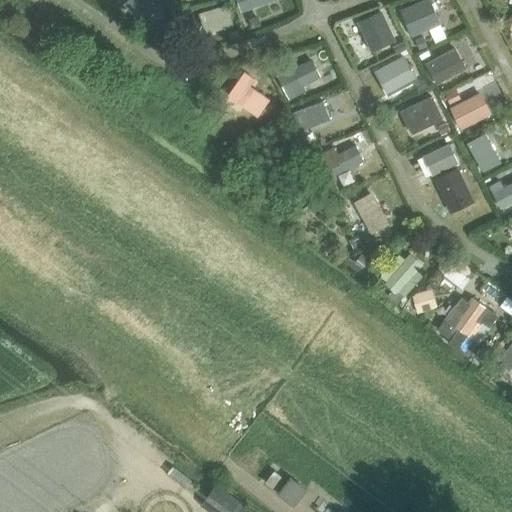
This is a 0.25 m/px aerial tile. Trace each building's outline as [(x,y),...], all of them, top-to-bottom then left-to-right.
[(144,20),(159,5),(154,0),(127,0),(126,1),(144,20)] [(238,0),(242,8),(266,0),(238,0)] [(441,24),(430,0),(422,0),(400,9),(412,37),(441,24)] [(210,32),(233,25),(227,5),(204,11),(210,32)] [(372,49),(393,40),(381,12),(360,21),(372,49)] [(257,17),(249,20),(252,29),(261,26),(257,17)] [(238,30),(228,33),(230,39),(240,37),(238,30)] [(423,37),(415,40),(419,49),(427,46),(423,37)] [(404,42),(394,47),(397,53),(407,48),(404,42)] [(435,82),(464,67),(454,48),(425,63),(435,82)] [(389,93),(415,79),(403,56),(377,70),(389,93)] [(302,84),(319,75),(311,60),(278,77),(289,98),(305,90),(302,84)] [(250,86),(254,79),(244,72),(228,96),(257,116),(268,99),(250,86)] [(424,81),(416,86),(419,91),(427,87),(424,81)] [(460,126),(489,112),(480,94),(451,109),(460,126)] [(442,118),(432,96),(402,110),(412,132),(442,118)] [(327,123),(341,116),(333,102),(306,115),(313,129),(310,131),(313,137),(330,130),(327,123)] [(446,123),(438,126),(442,134),(450,131),(446,123)] [(484,170),(500,161),(484,133),(468,142),(484,170)] [(297,139),(288,142),(291,151),(300,148),(297,139)] [(356,144),(338,153),(334,145),(315,154),(327,177),(363,160),(356,144)] [(432,173),(457,162),(449,144),(423,155),(432,173)] [(511,201),(511,182),(503,187),(499,180),(489,186),(500,208),(511,201)] [(464,215),(482,206),(469,181),(451,191),(464,215)] [(371,233),(387,224),(369,193),(354,201),(371,233)] [(358,236),(349,240),(353,249),(362,245),(358,236)] [(400,255),(382,276),(395,287),(389,295),(398,302),(404,294),(421,274),(416,270),(422,263),(410,253),(405,260),(400,255)] [(348,257),(344,261),(360,274),(363,269),(369,262),(362,255),(356,263),(348,257)] [(447,272),(462,283),(473,269),(458,257),(447,272)] [(437,305),(433,288),(413,293),(417,309),(437,305)] [(445,319),(437,331),(452,341),(450,343),(456,348),(468,356),(478,341),(471,337),(481,322),(488,327),(496,316),(487,310),(489,308),(471,296),(467,302),(463,299),(457,308),(454,306),(445,319)] [(511,341),(499,358),(511,367),(511,341)] [(294,505),(306,490),(290,478),(279,493),(294,505)] [(202,505),(211,511),(258,511),(217,483),(202,505)] [(336,511),(323,501),(314,511),(336,511)]
